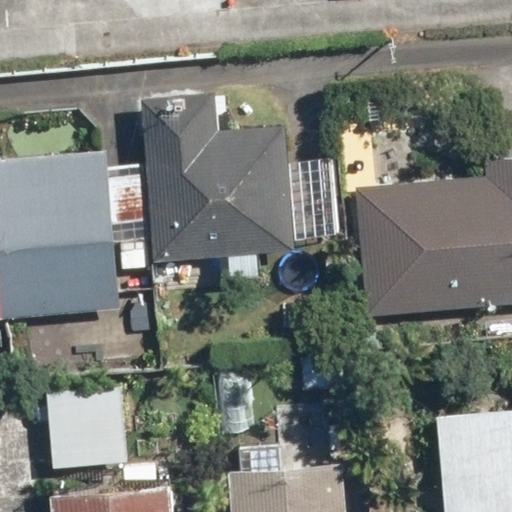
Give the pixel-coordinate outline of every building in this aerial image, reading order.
[(141,92),(153,253),(293,243),(283,115),(217,120),(214,87),(141,92)] [(0,152),(0,316),(119,306),(105,143),(0,152)] [(359,181),(369,309),(511,297),(511,151),(484,154),(485,172),(359,181)] [(299,353),(297,385),(356,389),(358,357),(299,353)] [(119,381),(45,388),(52,462),(126,455),(119,381)] [(511,511),(511,406),(438,413),(447,511),(511,511)] [(233,472),(237,511),(335,511),(331,464),(233,472)] [(174,511),(171,474),(56,484),(58,511),(174,511)]
